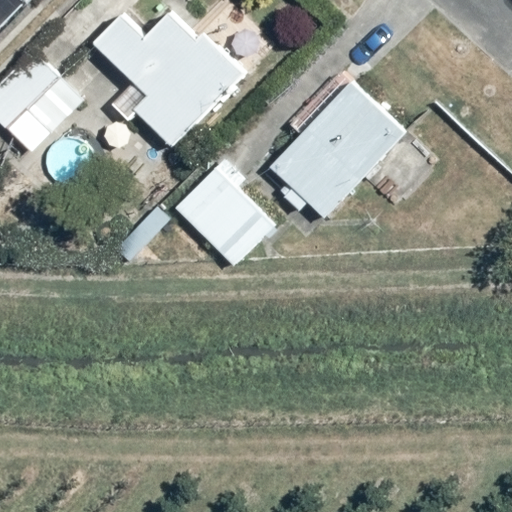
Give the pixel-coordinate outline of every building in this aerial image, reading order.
[(0,0),(0,26),(26,0),(0,0)] [(169,151),(239,78),(169,14),(142,37),(124,20),(93,51),(132,91),(118,106),(169,151)] [(83,100),(30,46),(0,75),(0,125),(28,154),(83,100)] [(402,132),(346,87),(269,172),(325,225),(402,132)] [(269,228),(213,169),(170,209),(226,268),(269,228)]
